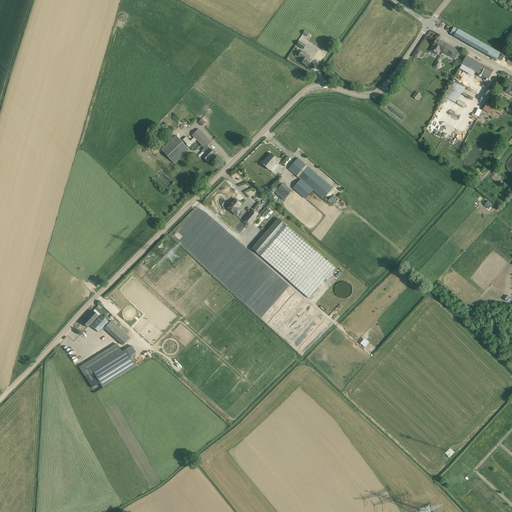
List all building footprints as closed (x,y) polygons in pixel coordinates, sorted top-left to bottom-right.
[(500,53),(458,29),(458,30),(454,28),(451,34),(455,36),(454,36),(496,60),(500,53)] [(437,39),(433,46),(442,51),(443,48),(443,47),(445,43),(437,39)] [(303,50),(306,46),(300,41),(297,46),(303,50)] [(455,59),(459,52),(445,43),(443,47),(443,48),(442,51),(455,59)] [(302,63),(308,67),(308,66),(309,67),(310,65),(310,64),(312,60),(309,58),(310,57),(300,49),(297,54),(299,55),(298,57),(303,61),(302,63)] [(489,79),(494,71),(467,56),(462,64),(463,65),(462,67),(474,74),(475,72),(489,79)] [(508,79),(500,74),(495,82),(503,87),(508,79)] [(452,81),(449,87),(463,93),(465,86),(452,81)] [(488,101),(495,89),(490,86),(483,98),(488,101)] [(417,100),(421,95),(417,91),(412,96),(417,100)] [(488,101),(484,108),(495,114),(499,107),(488,101)] [(166,120),(160,125),(169,135),(175,129),(166,120)] [(199,129),(192,135),(205,149),(205,148),(206,150),(209,147),(208,146),(211,142),(199,129)] [(176,135),(161,150),(174,164),(189,149),(176,135)] [(187,144),(189,147),(197,140),(194,137),(190,141),(186,136),(183,139),(187,144)] [(452,144),(458,148),(461,142),(454,139),(452,144)] [(210,149),(202,156),(208,162),(216,154),(210,149)] [(270,170),(276,164),(277,165),(280,161),(271,153),(262,163),(270,170)] [(328,184),(298,158),(288,169),(318,195),(328,184)] [(292,191),(283,183),(275,192),(284,200),(292,191)] [(334,198),(328,193),(323,198),(329,203),(334,198)] [(236,199),(228,208),(237,216),(242,210),(240,209),(240,208),(240,206),(241,204),(236,199)] [(493,205),(488,201),(484,206),(489,209),(493,205)] [(248,215),(243,222),(248,227),(257,217),(256,217),(259,214),(254,209),(249,216),(248,215)] [(265,218),(271,212),(268,209),(262,215),(265,218)] [(252,248),(309,298),(336,268),(279,218),(252,248)] [(98,316),(93,311),(82,323),(87,328),(90,324),(98,316)] [(98,316),(90,324),(91,326),(98,333),(108,322),(101,316),(99,317),(98,316)] [(123,345),(130,338),(115,324),(108,332),(123,345)] [(362,336),(359,339),(367,345),(370,342),(362,336)] [(92,388),(100,383),(102,387),(136,366),(126,349),(121,351),(116,343),(79,367),(92,388)]
